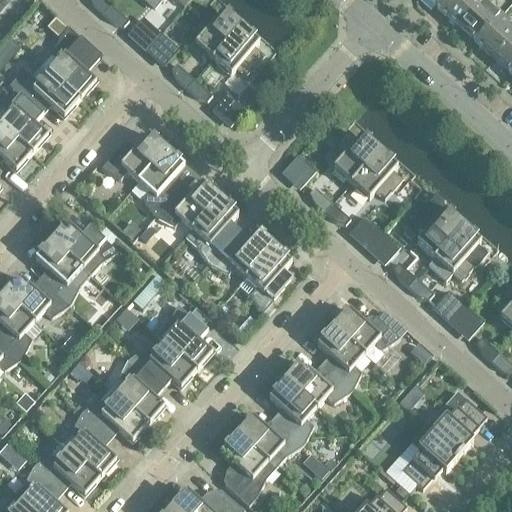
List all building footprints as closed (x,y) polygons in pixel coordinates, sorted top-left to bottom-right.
[(103,17),(111,9),(101,0),(88,0),(93,8),(103,17)] [(426,0),(441,13),(452,0),(426,0)] [(452,0),(441,13),(459,29),(482,3),(478,0),(452,0)] [(482,3),(459,29),(477,45),(502,16),(495,9),(492,12),(482,3)] [(123,31),(129,25),(111,9),(103,17),(113,27),(123,31)] [(194,47),(212,63),(241,31),(223,15),(217,21),(209,13),(192,31),(201,39),(194,47)] [(502,16),(477,45),(494,61),(511,41),(511,29),(508,26),(510,23),(502,16)] [(58,64),(48,75),(80,103),(95,86),(77,69),(92,53),(68,31),(60,40),(50,58),(58,64)] [(241,31),(212,63),(230,79),(237,71),(246,79),(262,61),(253,53),(258,47),(241,31)] [(511,41),(494,61),(511,77),(511,41)] [(186,92),(194,83),(176,68),(171,73),(176,83),(186,92)] [(14,91),(13,92),(38,114),(45,105),(64,121),(80,103),(48,75),(38,86),(31,80),(14,91)] [(207,105),(212,100),(194,83),(186,92),(196,101),(207,105)] [(38,114),(13,92),(13,93),(12,94),(3,112),(10,118),(1,129),(32,157),(48,140),(29,123),(38,114)] [(229,96),(214,112),(232,128),(247,112),(229,96)] [(0,161),(16,176),(32,157),(1,129),(0,129),(0,161)] [(127,175),(138,185),(166,154),(148,138),(131,156),(122,148),(100,172),(101,173),(120,183),(127,175)] [(333,171),(351,187),(379,155),(361,139),(346,156),(337,148),(331,155),(339,163),(333,171)] [(166,154),(138,185),(149,195),(142,203),(153,219),(155,221),(176,196),(167,188),(184,170),(166,154)] [(379,155),(351,187),(368,203),(375,195),(384,203),(400,185),(391,177),(397,171),(379,155)] [(299,159),(284,174),(300,189),(315,173),(299,159)] [(185,205),(176,196),(155,221),(174,231),(180,224),(191,233),(220,202),(202,186),(185,205)] [(309,197),(314,207),(324,216),(332,207),(315,191),(309,197)] [(238,218),(220,202),(191,233),(185,241),(196,251),(207,267),(208,269),(230,244),(221,236),(238,218)] [(332,207),(324,216),(335,226),(345,229),(350,223),(332,207)] [(416,246),(434,262),(462,230),(444,214),(439,220),(430,212),(414,230),(423,238),(416,246)] [(384,267),(400,250),(366,217),(350,234),(384,267)] [(66,226),(50,244),(82,273),(92,262),(99,268),(116,257),(118,255),(94,234),(85,243),(66,226)] [(480,246),(476,242),(462,230),(434,262),(452,278),(458,270),(467,278),(488,256),(479,248),(480,246)] [(239,252),(230,244),(208,269),(227,279),(234,272),(245,281),(273,250),(255,234),(239,252)] [(82,273),(50,244),(34,262),(53,279),(45,288),(69,309),(80,290),(72,284),(82,273)] [(273,250),(245,281),(256,291),(249,299),(261,316),(262,317),(284,293),(274,285),(291,266),(273,250)] [(393,272),(398,282),(408,291),(416,282),(398,266),(393,272)] [(18,280),(2,298),(34,326),(44,315),(51,322),(68,311),(69,309),(45,288),(37,297),(18,280)] [(190,287),(182,280),(177,286),(184,293),(190,287)] [(416,282),(408,291),(418,300),(428,304),(434,298),(416,282)] [(499,320),(511,331),(511,288),(497,305),(506,313),(499,320)] [(437,310),(468,340),(482,325),(451,295),(437,310)] [(34,326),(2,298),(0,300),(0,327),(5,332),(0,337),(0,344),(21,363),(32,344),(24,337),(34,326)] [(103,310),(112,318),(120,309),(112,301),(103,310)] [(207,314),(211,318),(218,311),(214,307),(207,314)] [(175,336),(165,347),(196,375),(212,357),(194,340),(202,331),(177,309),(176,310),(167,329),(175,336)] [(218,313),(213,318),(220,324),(225,319),(218,313)] [(348,313),(332,330),(364,359),(374,348),(381,354),(398,343),(400,342),(375,320),(367,329),(348,313)] [(354,370),(364,359),(332,330),(316,348),(335,365),(327,374),(351,395),(361,376),(354,370)] [(476,347),(481,356),(481,357),(491,366),(499,357),(481,341),(476,347)] [(0,372),(3,375),(20,364),(21,363),(0,344),(0,372)] [(147,351),(129,363),(154,385),(162,376),(180,392),(196,375),(165,347),(155,358),(147,351)] [(511,368),(499,357),(491,366),(501,375),(511,379),(511,378),(511,368)] [(79,366),(85,372),(91,365),(85,360),(79,366)] [(154,385),(129,363),(128,364),(119,383),(109,394),(148,429),(164,411),(145,394),(154,385)] [(77,380),(84,372),(85,372),(79,366),(71,375),(77,380)] [(351,395),(327,374),(319,383),(300,366),(284,384),(316,412),(326,401),(333,408),(348,398),(351,395)] [(306,423),(316,412),(284,384),(268,402),(287,419),(279,428),(303,449),(314,430),(306,423)] [(148,429),(109,394),(99,405),(83,416),(81,417),(106,439),(113,430),(132,447),(148,429)] [(468,442),(486,422),(466,403),(457,395),(424,431),(459,462),(472,446),(468,442)] [(25,397),(17,406),(26,414),(34,405),(25,397)] [(38,413),(32,420),(38,425),(41,421),(41,415),(38,413)] [(106,439),(81,417),(71,436),(78,443),(69,454),(100,482),(116,464),(97,448),(106,439)] [(303,449),(279,428),(271,437),(252,420),(236,438),(275,473),(285,462),(302,451),(303,449)] [(459,462),(424,431),(411,446),(420,454),(401,475),(422,494),(440,473),(445,477),(459,462)] [(275,473),(236,438),(220,456),(239,472),(224,489),(248,511),(255,502),(265,484),(275,473)] [(7,445),(0,454),(0,455),(20,471),(28,461),(7,445)] [(35,469),(33,471),(58,492),(65,483),(84,500),(100,482),(69,454),(59,465),(51,458),(35,469)] [(61,511),(49,501),(58,492),(33,471),(23,490),(13,501),(25,511),(61,511)] [(365,511),(358,505),(351,511),(405,511),(406,511),(385,492),(367,511),(365,511)] [(186,494),(170,511),(225,511),(213,501),(205,510),(186,494)] [(25,511),(13,501),(3,511),(2,511),(25,511)]
